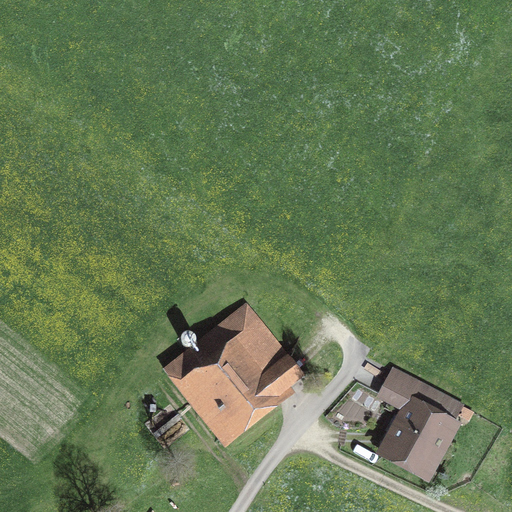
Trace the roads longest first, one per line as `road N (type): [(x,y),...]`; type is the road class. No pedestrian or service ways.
road 1 (track): [(338,333),(351,355),(347,374),(297,428),(241,511)]
road 2 (track): [(297,428),(326,451),(451,511)]
